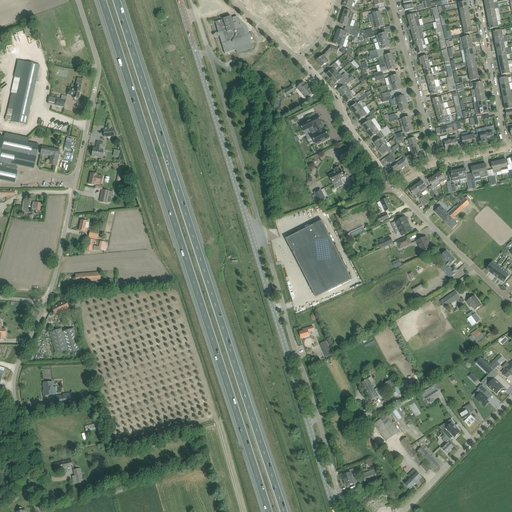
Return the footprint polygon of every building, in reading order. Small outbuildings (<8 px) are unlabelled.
[(352,6),(353,3),(345,0),(344,0),(342,6),(352,9),(353,9),(354,7),(352,6)] [(212,3),(204,5),(207,17),(205,18),(210,36),(233,29),(227,11),(225,12),(222,1),(212,4),(212,3)] [(418,9),(417,6),(417,4),(413,5),(412,1),(403,3),(404,8),(405,8),(405,10),(409,10),(409,12),(418,10),(418,9)] [(418,11),(427,8),(426,1),(422,2),(423,4),(417,6),(418,9),(418,10),(418,11)] [(486,10),(495,9),(499,8),(498,2),(494,3),(485,4),(486,10)] [(272,5),(263,15),(289,39),(289,40),(291,42),(292,42),(301,48),(322,18),(311,10),(305,18),(308,20),(298,33),(277,14),(279,12),(272,5)] [(345,10),(342,17),(352,20),(353,16),(354,14),(355,13),(356,14),(357,11),(353,9),(352,9),(351,12),(346,10),(345,10)] [(373,14),(370,15),(371,18),(374,17),(375,21),(382,19),(384,19),(383,15),(381,15),(380,12),(375,13),(373,14)] [(418,17),(417,12),(413,14),(413,15),(412,15),(407,16),(409,23),(419,20),(418,17)] [(350,27),(350,26),(352,20),(342,17),(340,24),(345,25),(347,26),(350,27)] [(375,21),(372,22),(373,25),(374,29),(377,28),(379,27),(384,26),(382,19),(375,21)] [(410,26),(409,27),(410,29),(411,29),(421,26),(420,26),(419,20),(409,23),(410,26)] [(421,26),(411,29),(413,35),(422,33),(421,26)] [(345,40),(347,36),(348,33),(345,32),(343,31),(338,29),(336,36),(345,40)] [(26,30),(18,31),(19,39),(27,38),(26,30)] [(381,42),(388,40),(386,33),(381,34),(379,35),(376,36),(377,39),(378,43),(381,42)] [(422,33),(413,35),(414,41),(424,39),(422,33)] [(346,51),(349,52),(352,55),(353,50),(350,49),(346,47),(343,47),(345,40),(336,36),(333,43),(340,46),(339,48),(341,49),(346,51)] [(496,44),(504,43),(507,42),(506,36),(503,36),(494,38),(496,44)] [(415,45),(414,45),(415,48),(416,48),(423,46),(425,45),(426,45),(424,39),(414,41),(415,45)] [(383,49),(385,48),(390,47),(388,40),(381,42),(378,43),(380,50),(383,49)] [(321,67),(326,64),(328,62),(329,61),(327,59),(325,59),(325,58),(331,52),(337,54),(339,49),(331,46),(322,55),(323,56),(317,60),(321,67)] [(423,46),(416,48),(418,54),(423,53),(424,52),(427,51),(426,48),(423,49),(423,46)] [(497,50),(498,56),(506,55),(511,54),(511,47),(508,48),(505,49),(497,50)] [(384,64),(394,61),(395,61),(394,57),(393,57),(392,54),(387,55),(385,56),(382,57),(383,60),(384,64)] [(423,64),(429,62),(434,61),(433,58),(428,59),(428,56),(419,58),(421,65),(423,64)] [(11,122),(21,124),(26,125),(40,65),(24,62),(18,60),(14,77),(20,79),(17,94),(11,93),(8,108),(13,110),(11,122)] [(389,70),(391,69),(396,68),(394,61),(384,64),(379,65),(381,71),(382,71),(383,72),(386,71),(389,70)] [(327,74),(331,79),(339,73),(336,69),(339,66),(335,62),(327,70),(329,72),(327,74)] [(423,64),(425,70),(431,68),(429,62),(423,64)] [(426,76),(433,75),(439,73),(438,71),(437,67),(431,68),(425,70),(426,76)] [(338,82),(340,84),(348,77),(345,73),(342,76),(339,73),(331,79),(335,84),(338,82)] [(388,78),(389,81),(390,85),(400,82),(401,82),(400,78),(399,78),(398,75),(393,76),(391,77),(388,78)] [(428,83),(434,81),(437,80),(436,77),(433,77),(433,75),(426,76),(428,83)] [(346,80),(348,84),(355,79),(352,76),(346,80)] [(430,89),(440,86),(439,83),(435,84),(434,81),(428,83),(430,89)] [(297,88),(307,100),(310,96),(311,97),(314,94),(314,93),(312,90),(313,89),(310,86),(310,87),(307,84),(306,85),(303,82),(300,85),(297,88)] [(390,85),(391,89),(392,92),(395,91),(402,89),(400,82),(390,85)] [(81,86),(76,85),(75,89),(68,88),(67,94),(73,96),(73,98),(74,98),(74,99),(77,99),(78,99),(81,86)] [(344,86),(342,88),(338,91),(342,97),(351,91),(347,85),(344,87),(344,86)] [(296,91),(292,86),(285,91),(288,96),(296,91)] [(431,95),(436,94),(438,94),(437,91),(441,90),(440,86),(430,89),(431,95)] [(476,96),(485,95),(484,88),(475,90),(471,91),(472,97),(476,96)] [(356,95),(359,98),(365,94),(363,90),(356,95)] [(347,103),(351,100),(352,99),(355,97),(351,91),(342,97),(347,103)] [(365,94),(359,98),(361,101),(361,102),(369,96),(369,95),(368,94),(367,92),(365,94)] [(399,105),(407,103),(406,99),(405,99),(404,99),(404,96),(399,97),(397,98),(394,99),(394,102),(396,106),(399,105)] [(434,106),(443,103),(442,97),(439,98),(438,98),(437,98),(433,99),(434,106)] [(56,98),(54,105),(65,108),(66,100),(56,98)] [(475,109),(487,107),(486,101),(478,102),(474,103),(475,109)] [(350,108),(355,114),(363,108),(359,102),(356,104),(350,108)] [(401,112),(403,111),(407,110),(407,107),(408,106),(407,103),(399,105),(400,109),(397,110),(397,113),(401,112)] [(445,109),(443,103),(434,106),(436,112),(445,109)] [(476,115),(484,114),(489,113),(487,107),(475,109),(476,115)] [(367,114),(365,112),(363,108),(355,114),(359,120),(365,116),(367,114)] [(438,118),(448,115),(446,109),(445,109),(436,112),(438,118)] [(368,122),(367,123),(363,126),(367,132),(375,126),(372,120),(375,118),(374,117),(372,115),(371,116),(367,119),(368,122)] [(445,120),(450,119),(448,115),(438,118),(440,125),(444,123),(446,123),(445,120)] [(320,123),(322,122),(319,116),(300,125),(303,131),(309,128),(313,126),(314,126),(317,133),(317,134),(313,136),(312,136),(316,144),(321,141),(322,142),(326,140),(325,139),(329,137),(326,132),(326,130),(325,130),(324,130),(320,123)] [(399,120),(401,127),(411,124),(409,117),(403,119),(399,120)] [(407,133),(409,133),(413,131),(411,124),(401,127),(403,134),(406,133),(407,133)] [(375,126),(367,132),(371,138),(377,134),(379,132),(375,126)] [(380,131),(382,134),(389,129),(387,126),(380,131)] [(441,127),(440,127),(441,135),(443,134),(449,133),(447,126),(441,127)] [(489,128),(485,129),(488,141),(494,139),(499,138),(498,135),(494,136),(493,132),(489,132),(489,131),(490,131),(489,128)] [(482,142),(488,141),(485,129),(482,130),(482,133),(484,132),(484,133),(480,134),(482,142)] [(462,138),(463,141),(464,146),(470,145),(468,136),(465,137),(464,133),(461,133),(462,138)] [(459,147),(457,142),(457,139),(456,135),(453,135),(450,136),(451,140),(452,148),(459,147)] [(0,136),(0,179),(15,183),(18,171),(17,171),(18,165),(34,169),(36,155),(39,145),(28,142),(4,137),(0,136)] [(385,140),(383,137),(381,139),(375,143),(379,149),(388,143),(385,140)] [(410,147),(417,145),(415,138),(410,139),(408,140),(409,140),(405,141),(406,144),(407,148),(408,147),(410,147)] [(451,140),(447,141),(447,139),(444,139),(441,140),(442,146),(445,145),(446,150),(452,148),(451,140)] [(91,156),(101,158),(103,149),(102,149),(104,143),(97,142),(96,148),(93,148),(91,156)] [(390,154),(391,154),(395,151),(399,148),(397,145),(392,148),(392,149),(390,147),(391,146),(389,142),(388,143),(379,149),(383,155),(388,152),(390,154)] [(414,158),(420,156),(417,145),(410,147),(412,151),(412,154),(414,158)] [(49,164),(52,165),(56,166),(60,150),(42,146),(41,154),(50,156),(49,164)] [(407,158),(406,157),(402,152),(399,155),(401,157),(399,158),(396,161),(398,163),(402,169),(408,165),(404,160),(407,158)] [(391,154),(390,154),(390,155),(385,158),(389,163),(395,159),(391,154)] [(406,157),(407,158),(407,159),(410,163),(414,161),(410,155),(409,155),(406,157)] [(506,159),(499,161),(501,171),(505,170),(505,171),(508,170),(507,166),(508,166),(506,159)] [(501,171),(499,161),(492,163),(493,169),(494,173),(501,171)] [(390,165),(392,167),(392,168),(396,173),(399,171),(400,172),(402,170),(402,169),(398,163),(394,166),(393,163),(390,165)] [(486,164),(483,164),(482,163),(478,164),(480,172),(480,174),(481,175),(481,177),(485,176),(485,174),(488,174),(487,171),(487,169),(486,164)] [(480,174),(480,172),(478,164),(474,165),(474,166),(471,167),(472,172),(473,173),(473,174),(473,176),(480,174)] [(329,175),(333,184),(341,180),(341,179),(345,177),(347,176),(345,172),(343,173),(341,169),(340,169),(339,167),(334,169),(335,172),(329,175)] [(460,180),(464,179),(467,178),(467,175),(465,168),(458,170),(460,177),(460,180)] [(460,177),(458,170),(451,171),(452,176),(452,178),(453,178),(453,181),(456,181),(460,180),(460,177)] [(445,177),(444,176),(441,171),(435,176),(439,182),(440,184),(441,185),(444,183),(444,182),(446,180),(445,177)] [(91,174),(89,184),(96,186),(96,184),(98,185),(98,183),(101,184),(103,176),(98,175),(96,175),(96,174),(92,173),(92,174),(91,174)] [(435,184),(439,182),(435,176),(429,180),(431,184),(432,185),(433,186),(433,185),(434,188),(437,187),(435,184)] [(350,179),(353,186),(356,190),(360,188),(358,184),(355,177),(350,179)] [(422,194),(425,191),(428,189),(426,187),(422,181),(416,185),(422,194)] [(416,198),(418,196),(420,200),(424,197),(422,194),(416,185),(410,189),(414,195),(416,198)] [(314,192),(319,203),(326,199),(321,189),(314,192)] [(102,190),(99,202),(107,203),(108,197),(112,197),(113,192),(109,191),(102,190)] [(462,195),(455,197),(460,202),(455,207),(460,212),(470,203),(469,203),(465,198),(462,195)] [(424,206),(428,203),(424,197),(420,200),(419,200),(424,206)] [(387,198),(380,201),(385,212),(393,208),(391,204),(390,202),(389,202),(387,198)] [(23,200),(22,212),(30,213),(31,210),(28,209),(29,201),(23,200)] [(41,203),(36,203),(33,202),(32,209),(35,209),(35,210),(40,210),(41,203)] [(441,206),(435,212),(445,222),(448,219),(447,217),(449,215),(453,219),(460,212),(455,207),(448,213),(441,206)] [(377,218),(379,222),(389,218),(387,213),(377,218)] [(458,224),(453,219),(449,215),(447,217),(448,219),(445,222),(452,230),(458,224)] [(412,231),(408,223),(406,217),(401,219),(395,222),(400,233),(401,236),(406,234),(411,232),(412,231)] [(86,221),(81,220),(79,230),(89,233),(88,237),(97,239),(99,231),(85,228),(86,221)] [(304,230),(286,239),(291,249),(292,251),(292,250),(316,297),(352,279),(322,220),(304,230)] [(351,236),(365,231),(364,227),(349,232),(351,236)] [(399,240),(396,242),(398,244),(400,249),(411,244),(408,236),(399,240)] [(432,249),(429,243),(426,237),(425,237),(420,239),(416,241),(422,253),(427,251),(432,249)] [(379,242),(378,242),(381,249),(385,247),(389,246),(391,245),(387,238),(384,239),(379,242)] [(441,269),(446,274),(450,278),(455,274),(458,270),(454,267),(452,269),(449,266),(455,259),(446,251),(441,256),(447,262),(441,269)] [(394,268),(402,265),(399,259),(392,262),(394,268)] [(492,261),(486,270),(491,273),(497,264),(492,261)] [(497,264),(491,273),(495,276),(501,268),(497,264)] [(501,268),(495,276),(500,279),(506,271),(501,268)] [(506,271),(500,279),(504,283),(510,274),(506,271)] [(80,274),(75,274),(76,282),(81,282),(89,281),(90,283),(101,282),(101,280),(100,272),(80,274)] [(416,294),(426,289),(424,284),(413,289),(416,294)] [(440,302),(444,308),(460,297),(455,291),(440,302)] [(466,302),(468,305),(470,307),(472,306),(475,310),(482,306),(475,296),(466,302)] [(55,314),(68,307),(65,301),(52,308),(55,314)] [(480,320),(476,313),(475,313),(475,314),(471,316),(476,323),(480,320)] [(302,338),(306,337),(310,336),(308,332),(314,330),(313,326),(303,329),(303,331),(300,332),(302,338)] [(56,353),(61,352),(67,350),(68,353),(79,350),(73,329),(62,332),(61,329),(50,332),(56,353)] [(475,339),(476,342),(483,338),(477,329),(471,334),(472,335),(469,337),(471,341),(475,339)] [(328,345),(322,348),(326,358),(332,355),(328,345)] [(492,362),(489,365),(493,370),(504,359),(500,354),(492,362)] [(477,361),(476,362),(480,366),(488,375),(489,375),(494,370),(489,365),(481,357),(477,361)] [(507,363),(503,368),(506,371),(503,374),(507,378),(511,372),(511,362),(509,365),(507,363)] [(463,367),(457,371),(465,384),(471,380),(463,367)] [(471,374),(469,377),(475,383),(478,380),(471,374)] [(489,380),(486,384),(489,387),(492,390),(492,389),(497,394),(502,389),(499,386),(500,385),(491,375),(488,379),(489,380)] [(375,390),(371,383),(368,379),(366,380),(362,383),(372,400),(378,396),(380,399),(384,397),(380,390),(379,390),(378,388),(375,390)] [(383,384),(388,392),(395,387),(390,380),(383,384)] [(404,382),(385,395),(389,400),(407,387),(406,384),(407,383),(406,381),(404,382)] [(44,390),(42,390),(43,394),(44,394),(44,395),(49,395),(53,395),(53,392),(53,387),(52,382),(48,382),(43,382),(44,390)] [(429,406),(425,399),(437,392),(432,384),(421,391),(418,393),(419,395),(423,401),(427,407),(429,406)] [(481,393),(476,399),(480,402),(479,403),(481,405),(482,404),(484,407),(489,402),(487,400),(488,399),(485,396),(489,393),(481,385),(478,389),(481,393)] [(404,400),(389,410),(390,412),(392,412),(396,409),(396,410),(419,395),(418,393),(421,391),(420,390),(404,400)] [(72,397),(72,394),(72,393),(62,393),(62,395),(56,396),(57,403),(63,403),(63,404),(73,404),(72,397)] [(470,416),(470,415),(469,414),(470,414),(469,413),(474,410),(474,411),(472,406),(470,404),(470,403),(463,408),(465,411),(460,414),(463,420),(463,419),(465,421),(465,422),(469,426),(475,419),(471,415),(470,416)] [(372,409),(362,416),(365,420),(375,413),(372,409)] [(402,417),(399,412),(396,410),(396,409),(392,412),(397,420),(402,417)] [(378,421),(374,424),(386,441),(399,432),(387,415),(378,421)] [(440,427),(444,434),(446,436),(450,439),(453,436),(455,437),(460,432),(455,426),(456,425),(451,419),(448,421),(450,424),(442,429),(440,427)] [(99,422),(84,426),(86,432),(101,428),(99,422)] [(446,443),(441,448),(443,451),(444,450),(447,454),(454,447),(449,442),(451,440),(450,439),(446,436),(443,439),(446,443)] [(407,437),(401,441),(412,458),(417,454),(407,437)] [(422,458),(434,471),(439,465),(436,462),(430,457),(427,454),(427,453),(424,450),(421,447),(418,451),(422,458)] [(371,459),(367,462),(371,468),(375,466),(371,459)] [(55,469),(60,468),(72,465),(71,460),(54,464),(55,469)] [(424,462),(419,466),(422,469),(426,473),(430,469),(427,465),(424,462)] [(80,468),(72,470),(74,476),(76,476),(77,483),(83,482),(82,474),(80,468)] [(362,474),(366,486),(382,480),(381,476),(379,477),(376,469),(362,474)] [(404,483),(406,486),(410,489),(422,477),(414,469),(409,475),(408,474),(407,475),(410,478),(404,483)] [(346,485),(351,484),(354,483),(353,482),(356,481),(355,477),(354,472),(350,473),(340,476),(341,476),(343,475),(346,485)]
